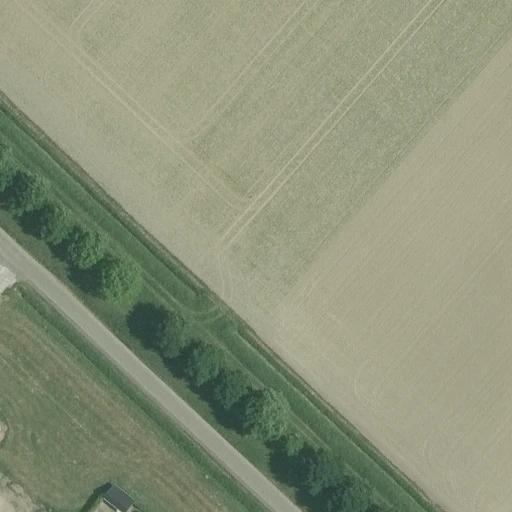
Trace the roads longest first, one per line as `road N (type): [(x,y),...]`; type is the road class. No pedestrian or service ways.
road 1 (track): [(411,511),(0,130)]
road 2 (unclassified): [(283,511),(0,243)]
